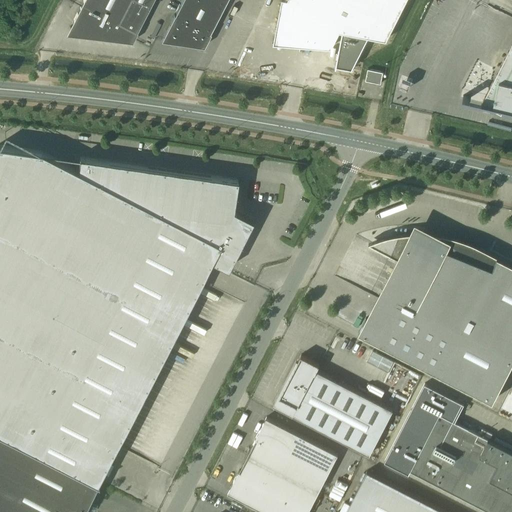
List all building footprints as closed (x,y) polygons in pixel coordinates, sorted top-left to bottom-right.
[(152,0),(83,0),(73,19),(74,19),(73,21),(73,23),(73,25),(73,27),(74,28),(75,30),(76,31),(77,33),(79,34),(80,34),(82,34),(82,35),(132,41),(137,31),(152,0)] [(204,46),(211,32),(210,32),(226,0),(181,0),(175,12),(176,12),(176,14),(174,14),(161,40),(178,42),(180,39),(187,43),(186,43),(204,46)] [(387,39),(406,0),(281,0),(274,42),(332,47),(341,30),(343,31),(336,66),(337,66),(337,65),(352,67),(368,36),(387,39)] [(511,41),(482,101),(502,111),(505,106),(511,107),(511,41)] [(383,71),(368,68),(365,80),(381,83),(383,71)] [(41,151),(0,144),(0,511),(80,511),(96,482),(98,483),(98,482),(96,481),(211,259),(228,268),(253,219),(233,209),(238,179),(79,156),(77,169),(41,151)] [(423,237),(425,231),(412,232),(394,234),(374,244),(407,260),(375,322),(366,317),(359,331),(493,400),(511,362),(511,262),(489,250),(483,263),(423,237)] [(373,350),(367,360),(389,372),(394,361),(373,350)] [(320,364),(301,354),(285,386),(283,385),(273,404),(293,414),(370,454),(393,409),(317,369),(320,364)] [(511,511),(511,449),(456,421),(465,403),(425,383),(385,462),(410,474),(412,471),(492,511),(511,511)] [(405,405),(410,395),(403,392),(398,401),(405,405)] [(247,454),(319,490),(338,453),(267,416),(247,454)] [(307,511),(319,490),(247,454),(228,491),(268,511),(307,511)] [(449,511),(367,470),(345,511),(449,511)]
